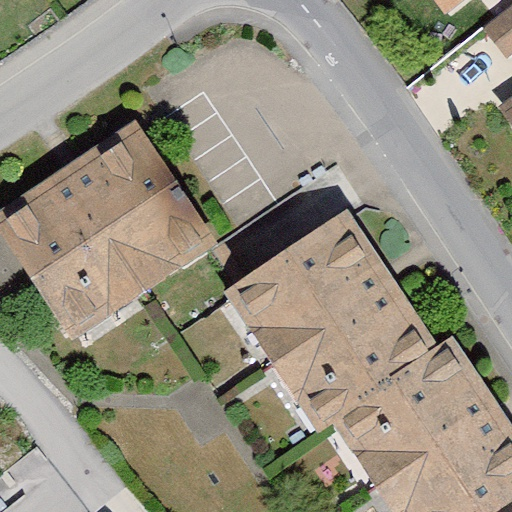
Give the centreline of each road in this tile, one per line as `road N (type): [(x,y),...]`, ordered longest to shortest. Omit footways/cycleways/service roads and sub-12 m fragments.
road 1 (residential): [(511,312),(294,0)]
road 2 (tertiary): [(0,118),(167,0)]
